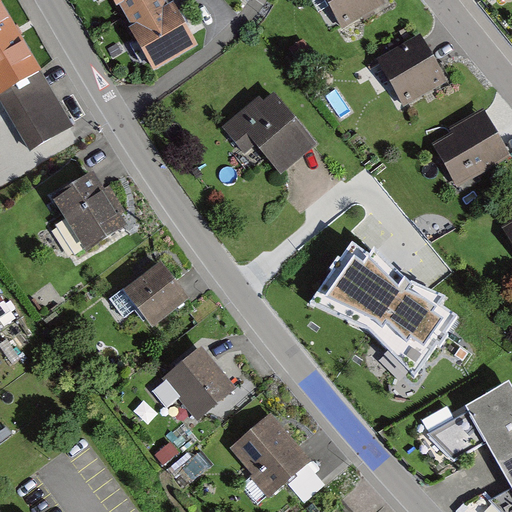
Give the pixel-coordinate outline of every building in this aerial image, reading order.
[(166,0),(99,0),(151,89),(201,60),(166,0)] [(384,0),(315,0),(338,36),(388,5),(384,0)] [(75,133),(0,6),(0,112),(29,160),(75,133)] [(447,80),(418,34),(369,65),(398,111),(447,80)] [(265,87),(217,126),(233,145),(245,136),(279,175),(314,147),(265,87)] [(511,162),(511,149),(486,105),(427,140),(459,193),(511,162)] [(122,242),(85,184),(48,208),(84,266),(122,242)] [(511,214),(499,223),(511,245),(511,214)] [(395,233),(355,265),(405,327),(445,295),(395,233)] [(151,274),(114,305),(144,342),(182,312),(151,274)] [(229,404),(193,359),(153,390),(189,436),(229,404)] [(511,386),(509,380),(464,405),(511,492),(511,386)] [(303,476),(262,427),(221,461),(262,510),(303,476)]
